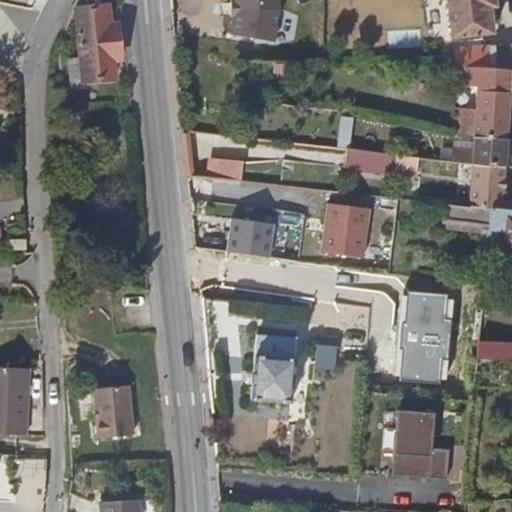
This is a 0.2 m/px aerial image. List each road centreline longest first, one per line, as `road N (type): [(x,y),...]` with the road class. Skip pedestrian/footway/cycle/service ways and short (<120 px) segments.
road 1 (residential): [(62,0),(32,88),(46,511)]
road 2 (secondary): [(143,0),(195,511)]
